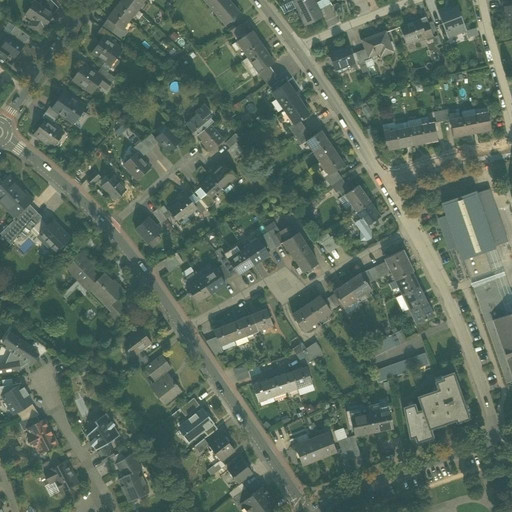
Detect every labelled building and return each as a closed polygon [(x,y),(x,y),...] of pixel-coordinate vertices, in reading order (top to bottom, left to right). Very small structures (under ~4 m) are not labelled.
[(48,0),(43,7),(54,14),(58,8),(49,0),(48,0)] [(129,20),(137,10),(124,0),(121,0),(115,9),(129,20)] [(124,0),(137,10),(144,0),(124,0)] [(239,13),(228,0),(204,0),(208,4),(210,3),(221,16),(219,17),(225,24),(239,13)] [(296,8),(305,26),(322,17),(319,10),(315,3),(313,0),(301,0),(294,4),(296,8)] [(330,4),(328,0),(321,0),(315,3),(319,10),(330,4)] [(33,29),(40,34),(54,14),(43,7),(34,1),(25,15),(37,23),(33,29)] [(292,1),(280,7),(284,13),(296,8),(294,4),(292,1)] [(208,4),(219,17),(221,16),(210,3),(208,4)] [(438,13),(445,31),(463,24),(461,17),(457,8),(445,12),(444,10),(438,13)] [(122,29),(129,20),(115,9),(107,19),(121,30),(122,29)] [(421,25),(427,22),(425,17),(419,19),(419,21),(421,25)] [(461,17),(463,24),(445,31),(447,38),(465,31),(466,31),(461,17)] [(103,26),(122,40),(127,33),(122,29),(121,30),(107,19),(103,26)] [(415,38),(417,42),(426,39),(425,36),(421,25),(419,21),(404,27),(403,25),(399,27),(405,42),(415,38)] [(421,25),(425,36),(431,34),(431,33),(427,23),(427,22),(421,25)] [(432,22),(427,23),(431,33),(436,31),(432,22)] [(230,31),(237,41),(249,33),(242,23),(230,31)] [(10,36),(22,44),(24,42),(25,43),(29,37),(15,26),(11,33),(12,34),(10,36)] [(103,36),(108,40),(112,35),(101,27),(97,33),(102,37),(103,36)] [(465,31),(467,38),(478,35),(476,28),(466,31),(465,31)] [(241,48),(248,57),(263,47),(252,31),(249,33),(237,41),(241,48)] [(365,49),(368,57),(369,57),(379,53),(381,56),(392,52),(385,32),(362,41),(365,49)] [(441,44),(438,35),(432,37),(435,46),(441,44)] [(10,36),(2,47),(1,48),(9,54),(15,58),(23,45),(22,44),(10,36)] [(92,53),(109,65),(114,57),(116,58),(122,50),(108,40),(103,36),(102,37),(92,53)] [(241,48),(237,41),(231,45),(235,52),(241,48)] [(0,55),(5,59),(9,54),(1,48),(2,47),(0,45),(0,55)] [(335,70),(336,69),(346,65),(354,62),(351,54),(348,46),(329,53),(335,70)] [(273,63),(263,47),(248,57),(253,65),(259,73),(269,66),(273,63)] [(365,49),(360,51),(364,62),(370,60),(369,59),(369,57),(368,57),(365,49)] [(359,64),(364,62),(360,51),(354,53),(357,61),(359,65),(359,64)] [(243,61),(248,69),(253,65),(248,57),(243,61)] [(364,62),(366,68),(374,65),(372,58),(369,59),(370,60),(364,62)] [(359,64),(362,73),(368,71),(366,68),(364,62),(359,64)] [(94,90),(98,85),(102,78),(103,78),(97,74),(97,73),(84,64),(72,80),(80,86),(83,83),(94,90)] [(259,73),(253,65),(248,69),(254,77),(259,73)] [(348,70),(346,65),(336,69),(338,74),(348,70)] [(259,73),(265,83),(275,76),(276,75),(269,66),(259,73)] [(102,78),(106,81),(110,75),(111,75),(100,68),(97,73),(97,74),(103,78),(102,78)] [(114,78),(110,75),(106,81),(111,84),(114,78)] [(281,86),(275,76),(265,83),(272,92),(281,86)] [(106,81),(102,78),(98,85),(106,90),(111,84),(106,81)] [(272,92),(276,98),(283,108),(298,98),(287,82),(281,86),(272,92)] [(91,94),(94,90),(83,83),(80,86),(91,94)] [(59,113),(73,123),(85,106),(75,99),(75,100),(63,92),(53,107),(52,108),(52,109),(59,113)] [(277,112),(283,108),(276,98),(270,102),(277,112)] [(309,114),(298,98),(283,108),(294,124),(299,121),(309,114)] [(196,130),(199,134),(209,125),(213,122),(210,118),(211,117),(209,114),(211,112),(204,104),(195,112),(197,114),(185,124),(193,133),(196,130)] [(50,106),(45,113),(55,119),(59,113),(52,109),(52,108),(50,106)] [(367,106),(361,109),(366,118),(372,114),(367,106)] [(461,111),(462,118),(475,115),(474,110),(474,109),(461,111)] [(448,110),(445,110),(447,121),(450,120),(460,118),(459,112),(449,114),(448,110)] [(51,124),(55,119),(45,113),(41,118),(44,120),(44,119),(51,124)] [(487,113),(475,115),(478,131),(491,129),(488,113),(487,113)] [(465,133),(478,131),(475,115),(462,118),(465,133)] [(427,117),(420,118),(421,125),(429,124),(427,117)] [(407,121),(407,122),(409,128),(421,125),(420,118),(407,121)] [(453,136),(465,133),(462,118),(460,118),(450,120),(453,136)] [(33,135),(52,148),(63,133),(51,124),(44,119),(44,120),(33,135)] [(289,127),(295,136),(305,129),(299,121),(294,124),(289,127)] [(395,124),(396,130),(409,128),(407,122),(395,124)] [(382,125),(383,131),(388,130),(389,132),(396,130),(395,124),(394,123),(382,125)] [(429,124),(421,125),(424,141),(437,139),(434,123),(429,124)] [(223,141),(209,125),(199,134),(198,135),(205,143),(203,144),(210,152),(223,141)] [(412,144),(424,141),(421,125),(409,128),(412,144)] [(158,142),(168,153),(181,141),(173,133),(172,134),(167,128),(155,138),(158,142)] [(367,129),(368,137),(375,136),(373,128),(367,129)] [(399,146),(412,144),(409,128),(396,130),(399,146)] [(311,138),(305,129),(295,136),(301,145),(307,140),(311,138)] [(386,148),(399,146),(396,130),(389,132),(388,130),(383,131),(383,133),(386,148)] [(307,140),(315,151),(328,142),(320,131),(311,138),(307,140)] [(150,133),(146,137),(154,146),(158,142),(155,138),(150,133)] [(225,143),(229,148),(235,143),(240,139),(235,134),(225,143)] [(149,151),(154,146),(146,137),(141,141),(149,151)] [(141,158),(149,151),(141,141),(132,149),(136,153),(141,158)] [(315,151),(322,161),(335,152),(328,142),(315,151)] [(240,148),(235,143),(229,148),(227,151),(231,156),(240,148)] [(240,148),(231,156),(234,159),(242,151),(240,148)] [(344,165),(335,152),(322,161),(320,162),(329,175),(335,171),(344,165)] [(131,174),(137,180),(150,169),(141,158),(136,153),(124,163),(132,173),(131,174)] [(224,163),(210,176),(221,188),(226,194),(234,186),(231,183),(237,178),(224,163)] [(327,179),(330,185),(340,178),(335,171),(329,175),(330,177),(327,179)] [(87,180),(92,185),(100,177),(95,172),(87,180)] [(102,186),(111,178),(106,172),(100,177),(92,185),(99,193),(104,189),(102,186)] [(28,205),(33,201),(9,175),(0,183),(0,203),(4,208),(7,204),(17,215),(28,205)] [(104,189),(114,200),(125,190),(123,188),(119,183),(113,176),(111,178),(102,186),(104,189)] [(215,194),(221,188),(210,176),(199,186),(207,194),(212,200),(213,199),(216,196),(217,196),(215,194)] [(331,186),(336,193),(345,186),(341,179),(331,186)] [(345,194),(357,211),(370,203),(358,185),(345,194)] [(227,195),(226,194),(221,188),(215,194),(217,196),(216,196),(220,201),(227,195)] [(489,189),(474,194),(493,247),(495,246),(507,242),(489,189)] [(200,199),(207,207),(214,201),(213,199),(212,200),(207,194),(200,199)] [(444,205),(448,215),(459,247),(462,257),(484,250),(493,247),(474,194),(444,205)] [(169,209),(176,219),(183,213),(185,216),(195,208),(193,205),(186,197),(177,204),(176,204),(169,209)] [(195,208),(199,214),(205,209),(198,201),(193,205),(195,208)] [(379,217),(370,203),(357,211),(350,216),(359,230),(360,241),(366,240),(371,237),(370,230),(367,225),(379,217)] [(4,208),(13,218),(17,215),(7,204),(4,208)] [(28,205),(17,215),(17,216),(26,225),(36,214),(28,205)] [(153,214),(160,223),(166,219),(159,209),(153,214)] [(178,221),(185,216),(183,213),(176,219),(178,221)] [(23,239),(31,229),(41,219),(36,214),(26,225),(18,235),(23,239)] [(18,235),(26,225),(17,216),(17,215),(13,218),(12,219),(14,220),(0,233),(10,244),(18,235)] [(449,250),(459,247),(448,215),(438,218),(449,250)] [(135,229),(147,243),(161,231),(157,226),(156,227),(147,218),(135,229)] [(48,226),(41,219),(31,229),(37,236),(48,226)] [(45,241),(56,252),(70,239),(59,227),(59,226),(53,220),(48,226),(37,236),(43,242),(45,241)] [(280,245),(284,242),(284,241),(298,232),(292,224),(279,232),(274,235),(280,245)] [(260,236),(268,231),(264,225),(257,230),(260,236)] [(276,226),(267,233),(275,248),(280,245),(274,235),(279,232),(276,226)] [(317,264),(298,232),(284,241),(284,242),(303,273),(317,264)] [(270,251),(275,248),(267,233),(262,236),(270,251)] [(322,243),(328,253),(338,246),(332,236),(322,243)] [(258,239),(243,249),(253,265),(269,255),(258,239)] [(226,256),(228,259),(239,251),(236,246),(224,254),(226,257),(226,256)] [(511,312),(511,294),(495,246),(493,247),(484,250),(492,272),(470,279),(473,287),(495,279),(507,315),(511,312)] [(243,249),(239,251),(228,259),(227,259),(236,273),(238,275),(253,265),(243,249)] [(391,273),(395,281),(412,272),(413,272),(403,250),(384,259),(385,262),(391,273)] [(492,272),(484,250),(462,257),(470,279),(492,272)] [(95,274),(93,273),(90,269),(93,267),(80,253),(65,267),(77,281),(81,284),(85,280),(91,286),(90,288),(92,290),(102,300),(101,301),(111,311),(119,303),(115,300),(124,291),(118,286),(117,287),(104,274),(99,279),(98,277),(95,274)] [(161,261),(168,272),(180,265),(172,254),(161,261)] [(226,257),(220,261),(230,277),(236,273),(227,259),(228,259),(226,256),(226,257)] [(223,281),(230,277),(220,261),(218,258),(211,263),(215,269),(215,268),(223,281)] [(385,262),(373,268),(378,278),(391,273),(385,262)] [(215,269),(200,278),(201,279),(210,293),(225,283),(223,281),(215,268),(215,269)] [(373,281),(378,278),(373,268),(368,270),(373,281)] [(367,284),(373,281),(368,270),(360,274),(367,284)] [(184,280),(189,287),(201,279),(200,278),(196,272),(184,280)] [(419,287),(412,272),(395,281),(398,287),(402,295),(419,287)] [(360,274),(346,283),(357,299),(370,290),(367,284),(360,274)] [(210,293),(201,279),(189,287),(187,288),(196,302),(210,293)] [(473,287),(485,322),(507,315),(495,279),(473,287)] [(89,293),(92,290),(90,288),(91,286),(85,280),(81,284),(89,293)] [(65,299),(81,284),(77,281),(61,295),(65,299)] [(398,287),(395,281),(388,284),(391,290),(398,287)] [(343,308),(357,299),(346,283),(332,292),(334,294),(340,304),(343,308)] [(426,301),(419,287),(402,295),(409,310),(426,301)] [(334,294),(328,297),(335,308),(340,304),(334,294)] [(321,296),(307,305),(317,320),(330,311),(324,301),(321,296)] [(330,311),(335,308),(328,297),(324,301),(330,311)] [(434,316),(426,301),(409,310),(412,316),(416,325),(425,320),(434,316)] [(112,311),(119,319),(127,312),(119,303),(111,311),(111,312),(112,311)] [(310,325),(317,320),(307,305),(292,315),(303,332),(311,326),(310,325)] [(266,310),(252,316),(257,330),(272,324),(266,310)] [(412,316),(409,310),(403,312),(406,318),(412,316)] [(109,314),(116,322),(119,319),(112,311),(111,312),(109,314)] [(511,312),(507,315),(485,322),(506,383),(511,381),(511,312)] [(252,316),(240,320),(246,335),(257,330),(252,316)] [(240,320),(228,325),(234,339),(237,338),(239,344),(248,341),(246,335),(240,320)] [(414,326),(418,335),(430,330),(425,320),(416,325),(414,326)] [(220,345),(234,339),(228,325),(213,331),(216,337),(219,345),(220,345)] [(126,354),(130,359),(132,357),(137,353),(137,354),(142,351),(141,350),(151,343),(140,329),(122,343),(127,350),(126,354)] [(401,330),(395,333),(400,344),(406,341),(401,330)] [(30,346),(9,332),(0,345),(10,352),(27,363),(32,366),(37,358),(39,355),(34,352),(36,349),(30,346)] [(395,333),(390,335),(395,346),(400,344),(395,333)] [(368,360),(395,346),(390,335),(390,336),(376,342),(363,349),(368,360)] [(206,341),(215,355),(223,352),(220,345),(219,345),(216,337),(206,341)] [(34,340),(30,346),(36,349),(34,352),(39,355),(37,358),(49,350),(34,340)] [(316,342),(305,349),(301,343),(292,349),(296,356),(303,366),(312,360),(323,353),(316,342)] [(132,357),(137,364),(146,357),(142,351),(137,354),(137,353),(132,357)] [(19,362),(20,367),(27,363),(10,352),(5,364),(19,362)] [(376,379),(377,383),(390,378),(428,366),(424,355),(373,372),(376,379)] [(154,392),(163,404),(181,391),(166,371),(170,367),(161,356),(151,363),(145,368),(145,369),(160,388),(154,392)] [(151,363),(146,357),(137,364),(142,371),(145,369),(145,368),(151,363)] [(19,362),(5,364),(1,373),(21,370),(20,367),(19,362)] [(233,369),(235,375),(246,371),(244,365),(233,369)] [(291,373),(296,388),(311,382),(306,368),(291,373)] [(249,377),(246,371),(235,375),(238,381),(249,377)] [(284,392),(296,388),(291,373),(279,377),(284,392)] [(418,397),(422,410),(429,429),(430,428),(455,420),(456,422),(468,418),(453,373),(442,377),(443,379),(435,382),(438,390),(418,397)] [(272,396),(284,392),(279,377),(268,381),(272,396)] [(257,401),(272,396),(268,381),(252,386),(257,401)] [(313,388),(311,382),(296,388),(298,394),(313,388)] [(0,400),(3,400),(1,396),(21,383),(13,385),(3,386),(0,386),(0,400)] [(9,409),(10,411),(14,409),(17,413),(31,404),(29,399),(30,398),(21,383),(1,396),(3,400),(5,399),(11,409),(9,409)] [(179,409),(185,416),(199,405),(193,398),(179,409)] [(378,400),(379,403),(379,407),(387,405),(386,398),(378,400)] [(388,405),(387,405),(379,407),(379,403),(368,405),(369,414),(389,409),(388,405)] [(17,413),(21,420),(36,416),(38,415),(39,415),(31,404),(17,413)] [(432,436),(430,428),(429,429),(422,410),(416,412),(414,404),(403,408),(410,438),(415,436),(417,442),(432,436)] [(354,436),(373,432),(369,414),(368,405),(358,407),(359,411),(360,416),(353,417),(350,417),(354,436)] [(204,432),(213,424),(214,423),(201,408),(179,425),(191,441),(204,432)] [(389,409),(369,414),(373,432),(393,428),(389,409)] [(98,448),(99,450),(107,446),(109,444),(108,443),(111,440),(118,435),(113,426),(115,425),(111,421),(110,422),(106,415),(93,422),(97,426),(87,436),(90,441),(89,443),(93,447),(93,446),(96,449),(98,448)] [(39,422),(36,416),(21,420),(19,421),(24,431),(27,429),(39,422)] [(36,446),(39,453),(57,444),(44,420),(39,422),(27,429),(30,434),(28,440),(30,444),(36,446)] [(213,424),(204,432),(207,436),(217,429),(213,424)] [(333,430),(336,440),(346,437),(343,427),(333,430)] [(320,438),(312,441),(319,458),(336,451),(329,433),(319,436),(320,438)] [(296,438),(299,444),(304,442),(305,444),(310,442),(307,434),(296,438)] [(208,446),(220,460),(234,450),(222,435),(208,446)] [(354,436),(347,438),(354,458),(361,456),(356,444),(354,436)] [(345,461),(354,458),(347,438),(337,442),(345,461)] [(208,444),(204,439),(194,446),(199,453),(205,448),(204,447),(208,444)] [(302,464),(319,458),(312,441),(310,442),(305,444),(304,442),(299,444),(295,446),(302,464)] [(103,464),(106,462),(114,456),(107,446),(99,450),(97,452),(100,457),(99,458),(103,464)] [(48,455),(51,460),(57,457),(63,454),(60,449),(48,455)] [(121,452),(114,456),(106,462),(109,467),(111,466),(114,471),(118,468),(125,464),(122,460),(125,458),(121,452)] [(118,480),(128,502),(149,492),(139,470),(142,469),(132,454),(125,458),(122,460),(125,464),(118,468),(123,477),(118,480)] [(41,466),(44,473),(60,464),(57,457),(51,460),(41,466)] [(228,470),(238,483),(252,472),(242,459),(228,470)] [(54,481),(60,492),(77,483),(66,462),(60,464),(44,473),(50,483),(54,481)] [(235,496),(245,489),(245,488),(241,484),(231,491),(235,496)] [(241,504),(247,511),(257,511),(258,511),(259,511),(261,511),(267,507),(269,509),(276,504),(263,486),(250,496),(241,503),(241,504)] [(250,496),(245,489),(233,498),(239,505),(241,504),(241,503),(250,496)]
